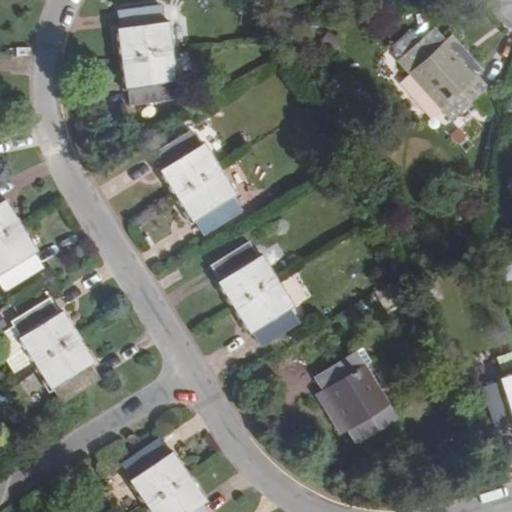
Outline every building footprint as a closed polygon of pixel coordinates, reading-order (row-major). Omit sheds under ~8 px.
[(121,29),(115,29),(119,60),(171,52),(167,22),(162,22),(160,7),(119,13),(121,29)] [(450,120),(486,87),(476,77),(444,41),(434,30),(420,42),(410,31),(392,48),(402,59),(398,62),(450,120)] [(483,71),(451,36),(444,41),(476,77),(483,71)] [(173,99),(170,82),(175,81),(171,52),(119,60),(123,88),(128,88),(130,105),(173,99)] [(153,156),(161,170),(158,172),(175,198),(219,170),(203,144),(200,146),(191,132),(153,156)] [(235,195),(219,170),(175,198),(191,223),(192,222),(202,236),(241,211),(232,197),(235,195)] [(0,238),(19,226),(3,199),(0,201),(0,238)] [(34,250),(19,226),(0,238),(0,284),(3,289),(39,268),(31,253),(34,250)] [(212,267),(220,281),(216,283),(233,309),(277,282),(260,255),(256,258),(248,244),(212,267)] [(292,307),(277,282),(233,309),(249,334),(254,332),(262,345),(297,322),(289,309),(292,307)] [(33,364),(77,337),(61,312),(56,314),(48,300),(12,323),(21,337),(17,339),(33,364)] [(92,362),(77,337),(33,364),(49,389),(53,387),(63,402),(98,380),(88,365),(92,362)] [(355,353),(316,377),(322,390),(348,430),(356,444),(397,418),(355,353)] [(511,424),(511,375),(499,379),(500,383),(484,388),(497,429),(511,424)] [(314,395),(339,435),(348,430),(322,390),(314,395)] [(132,479),(128,482),(145,507),(187,478),(170,453),(166,456),(156,442),(123,465),(132,479)] [(205,511),(201,505),(204,502),(187,478),(145,507),(148,511),(205,511)]
